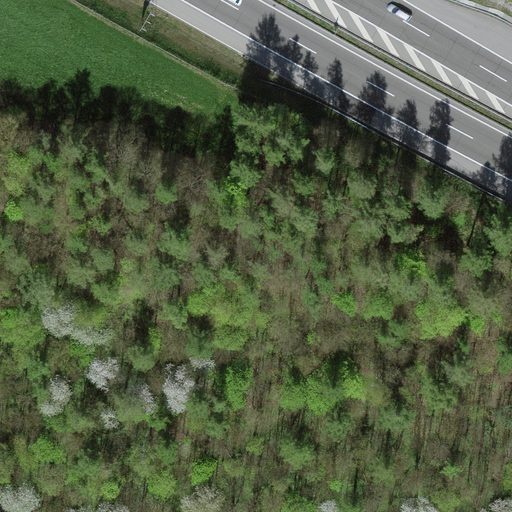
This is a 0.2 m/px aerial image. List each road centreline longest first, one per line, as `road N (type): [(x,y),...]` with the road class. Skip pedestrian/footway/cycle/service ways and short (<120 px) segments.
road 1 (motorway): [(221,0),(511,159)]
road 2 (motorway): [(511,84),(366,0)]
